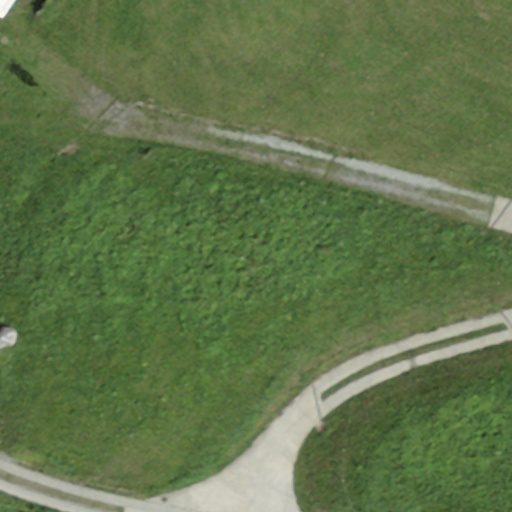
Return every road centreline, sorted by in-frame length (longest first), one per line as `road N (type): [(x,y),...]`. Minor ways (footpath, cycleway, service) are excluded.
road 1 (track): [(33,61),(116,110),(511,226)]
road 2 (track): [(225,511),(333,386),(373,365),(511,322)]
road 3 (track): [(158,511),(40,489),(0,465)]
